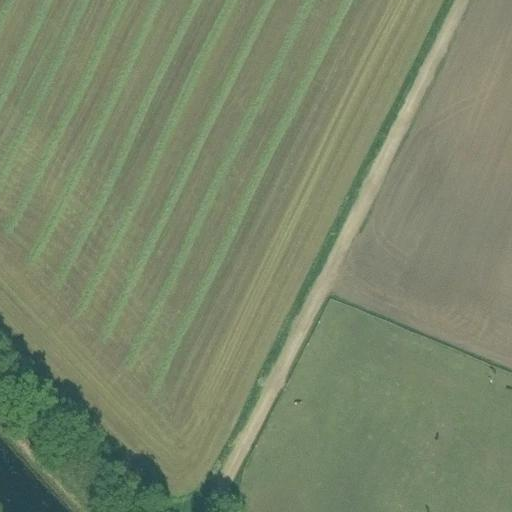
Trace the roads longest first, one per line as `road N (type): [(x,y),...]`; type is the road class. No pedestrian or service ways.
road 1 (track): [(208,511),(464,0)]
road 2 (unclassified): [(0,395),(106,511)]
